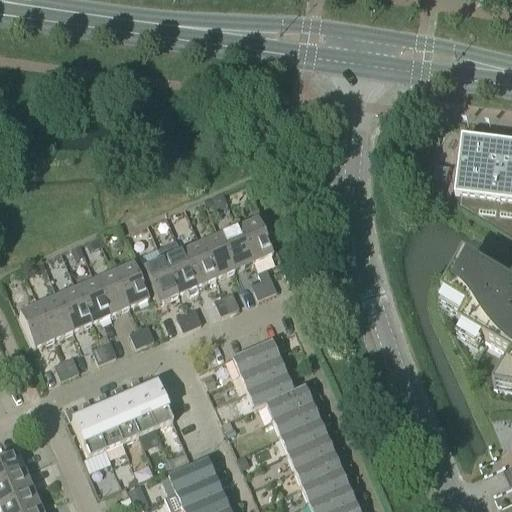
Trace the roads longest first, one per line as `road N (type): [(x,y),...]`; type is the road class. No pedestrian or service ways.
road 1 (residential): [(460,511),(396,372),(365,277),(355,208),(363,112)]
road 2 (secondary): [(146,28),(368,70)]
road 3 (secondary): [(371,39),(261,26),(146,28)]
road 4 (residential): [(42,410),(180,350)]
road 5 (secondary): [(511,72),(371,39)]
road 6 (secondary): [(368,70),(511,83)]
road 7 (residential): [(180,350),(298,305)]
